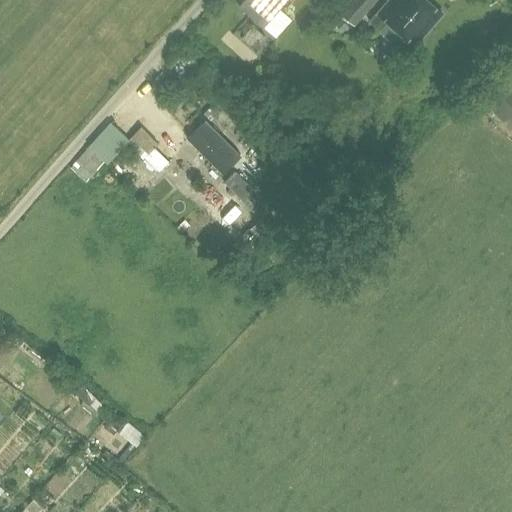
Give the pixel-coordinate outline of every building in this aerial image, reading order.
[(243,0),(239,5),(263,27),(287,0),(243,0)] [(374,0),(349,0),(339,13),(352,25),(374,0)] [(391,0),(385,0),(369,20),(378,28),(377,30),(399,48),(408,38),(414,44),(442,12),(427,0),(401,0),(397,5),(391,0)] [(477,59),(488,69),(507,48),(496,38),(477,59)] [(511,58),(476,95),(503,123),(511,113),(511,58)] [(205,117),(187,133),(221,170),(239,153),(205,117)] [(107,162),(130,138),(111,121),(88,146),(70,167),(85,181),(104,161),(106,163),(107,162)] [(153,155),(169,177),(182,168),(166,146),(153,155)] [(251,190),(252,189),(235,171),(224,182),(253,212),(263,203),(251,190)] [(256,236),(257,237),(271,223),(263,216),(249,229),(256,236)]
